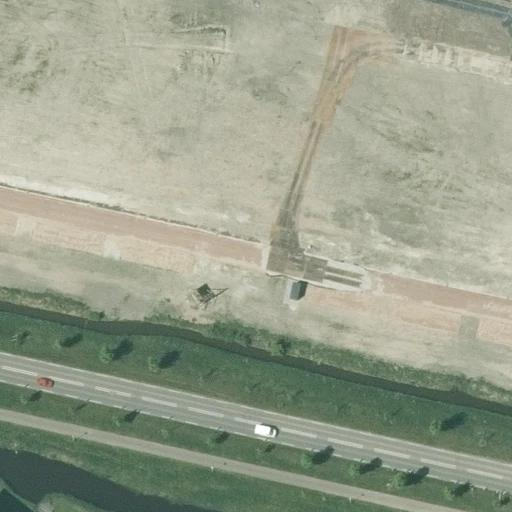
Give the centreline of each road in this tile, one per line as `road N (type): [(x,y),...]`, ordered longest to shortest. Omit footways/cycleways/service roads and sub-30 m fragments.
road 1 (primary): [(511,481),(0,366)]
road 2 (residential): [(0,201),(511,314)]
